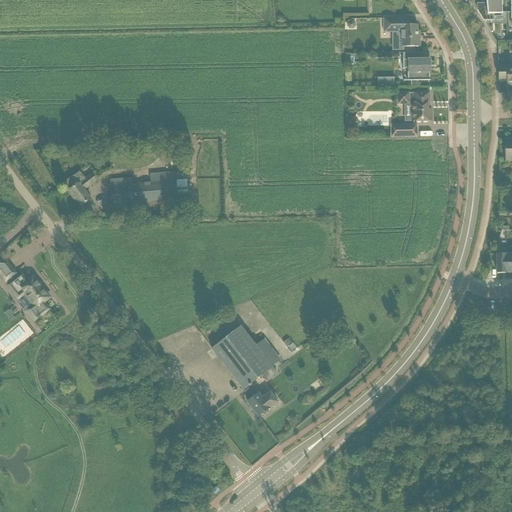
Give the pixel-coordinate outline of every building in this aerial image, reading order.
[(502,14),(501,0),(485,0),(486,3),(477,4),(477,10),(483,21),(490,32),(493,32),(492,21),(493,21),(494,20),(502,20),(502,14)] [(402,39),(402,47),(420,47),(420,36),(418,36),(417,25),(409,25),(409,18),(383,18),(384,33),(399,32),(399,39),(402,39)] [(425,53),(403,53),(403,69),(408,68),(408,81),(411,81),(418,81),(420,81),(430,81),(430,80),(429,80),(429,72),(431,72),(431,59),(425,59),(425,53)] [(511,85),(511,67),(510,67),(510,61),(504,61),(498,61),(498,80),(506,80),(507,86),(511,85)] [(378,77),(378,85),(395,86),(395,77),(378,77)] [(417,121),(417,123),(420,123),(420,121),(423,121),(423,123),(427,123),(427,121),(432,121),(432,110),(428,110),(428,104),(429,104),(429,93),(398,93),(398,104),(411,104),(411,121),(417,121)] [(417,137),(417,125),(391,125),(391,137),(417,137)] [(505,162),(511,161),(511,139),(505,139),(505,148),(503,148),(503,153),(505,153),(505,162)] [(109,179),(110,186),(111,204),(188,198),(185,171),(150,173),(150,183),(133,185),(132,178),(109,179)] [(91,174),(85,179),(80,172),(64,184),(69,190),(68,191),(68,192),(73,198),(75,197),(82,206),(91,199),(84,190),(96,181),(91,174)] [(506,254),(496,254),(497,274),(507,273),(506,254)] [(15,273),(6,261),(0,260),(0,275),(5,281),(15,273)] [(32,308),(39,317),(49,310),(44,303),(50,298),(33,277),(27,282),(21,275),(8,286),(16,296),(23,291),(34,306),(32,308)] [(251,384),(272,367),(241,326),(212,349),(250,399),(247,402),(259,417),(269,409),(271,411),(280,404),(270,392),(263,397),(259,393),(258,393),(251,384)] [(183,334),(193,350),(197,347),(187,331),(183,334)]
